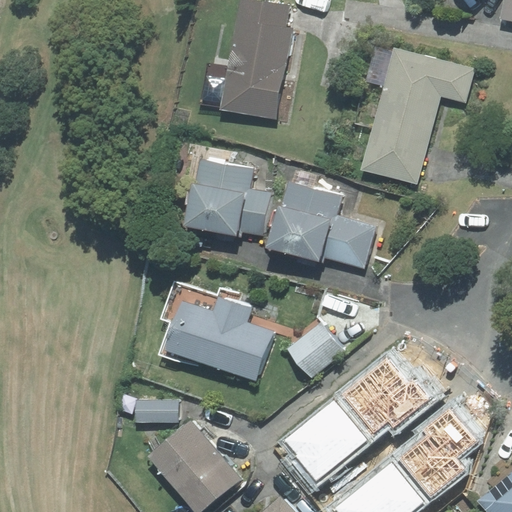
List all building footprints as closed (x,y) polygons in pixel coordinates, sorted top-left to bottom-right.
[(298,3),(279,0),(247,0),(229,107),(286,116),(302,26),(294,25),(295,20),(298,3)] [(482,67),(405,45),(370,167),(425,182),(432,160),(450,95),(472,101),(482,67)] [(261,166),(209,156),(196,224),(249,235),(250,230),(270,234),(279,190),(257,186),(261,166)] [(352,192),(300,177),(280,245),(332,260),(333,256),(372,267),(384,224),(346,213),(352,192)] [(226,307),(197,297),(179,345),(267,376),(284,328),(258,318),(263,304),(231,292),(226,307)] [(343,333),(332,319),(296,346),(319,376),(355,349),(343,333)] [(429,381),(394,377),(392,399),(366,396),(361,439),(370,440),(396,477),(436,482),(442,435),(427,433),(421,426),(438,414),(435,410),(437,396),(428,395),(429,381)] [(186,398),(143,398),(144,419),(186,419),(186,410),(186,398)] [(251,476),(201,418),(159,453),(209,511),(251,476)] [(511,511),(511,476),(489,496),(503,511),(511,511)] [(420,490),(402,504),(407,511),(422,511),(432,505),(420,490)] [(311,511),(292,492),(270,511),(311,511)]
